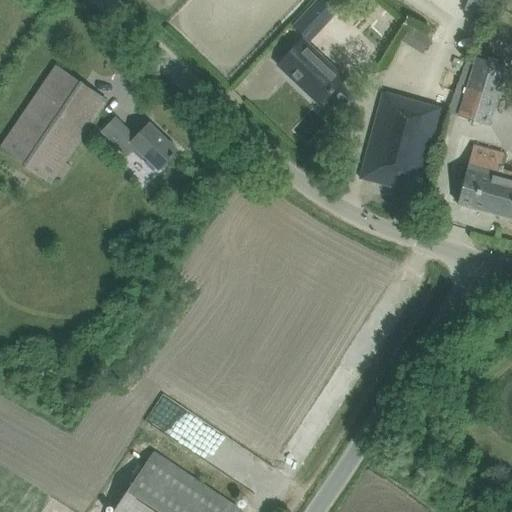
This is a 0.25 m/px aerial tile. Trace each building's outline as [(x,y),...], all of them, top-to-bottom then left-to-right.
[(327,0),(319,0),(295,27),(309,40),(337,9),(327,0)] [(464,16),(470,0),(450,0),(447,9),(464,16)] [(474,0),(470,11),(484,17),(490,0),(474,0)] [(401,24),(390,39),(408,52),(419,37),(401,24)] [(279,64),(286,71),(321,103),(344,78),(302,39),(279,64)] [(460,115),(490,125),(509,68),(479,58),(460,115)] [(0,151),(48,185),(95,116),(106,100),(56,66),(0,148),(0,151)] [(426,178),(431,158),(444,110),(383,94),(361,178),(396,187),(400,171),(426,178)] [(135,148),(158,170),(170,157),(172,158),(175,155),(173,154),(178,150),(150,123),(136,137),(116,118),(102,132),(121,151),(122,151),(128,156),(135,148)] [(505,154),(473,145),(458,204),(511,218),(511,171),(500,168),(505,154)] [(242,511),(243,511),(154,452),(114,511),(242,511)] [(233,485),(248,494),(261,471),(246,463),(233,485)]
